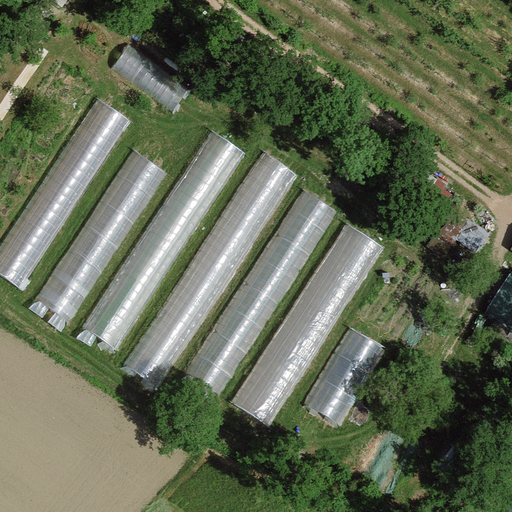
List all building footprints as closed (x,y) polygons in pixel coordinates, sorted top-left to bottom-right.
[(117,67),(182,111),(198,87),(133,43),(117,67)] [(0,268),(26,285),(134,116),(101,96),(0,253),(0,268)] [(118,357),(247,148),(213,127),(84,337),(118,357)] [(79,325),(164,164),(130,146),(48,301),(60,307),(57,314),(79,325)] [(166,387),(297,167),(264,148),(133,367),(166,387)] [(230,397),(335,202),(301,184),(196,378),(230,397)] [(277,424),(384,240),(347,218),(240,403),(277,424)] [(490,312),(511,323),(511,272),(490,312)] [(311,402),(347,420),(387,342),(350,324),(311,402)]
